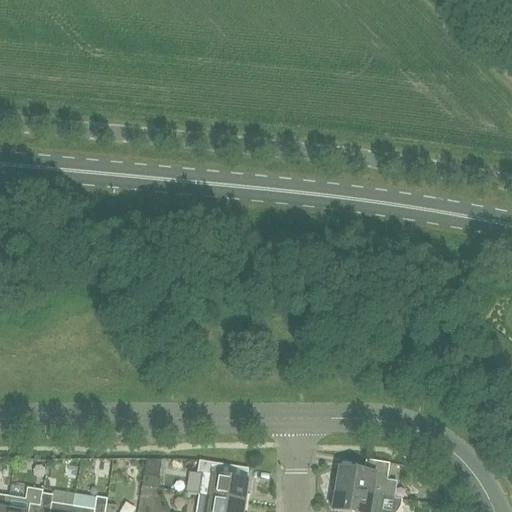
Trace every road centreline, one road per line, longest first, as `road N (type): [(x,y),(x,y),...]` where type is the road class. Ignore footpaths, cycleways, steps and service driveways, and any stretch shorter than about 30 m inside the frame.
road 1 (primary): [(511,227),(409,207),(0,165)]
road 2 (unclassified): [(511,184),(0,122)]
road 3 (tertiary): [(0,421),(293,421)]
road 4 (tertiary): [(293,421),(384,421),(428,437),(462,459),(492,511)]
